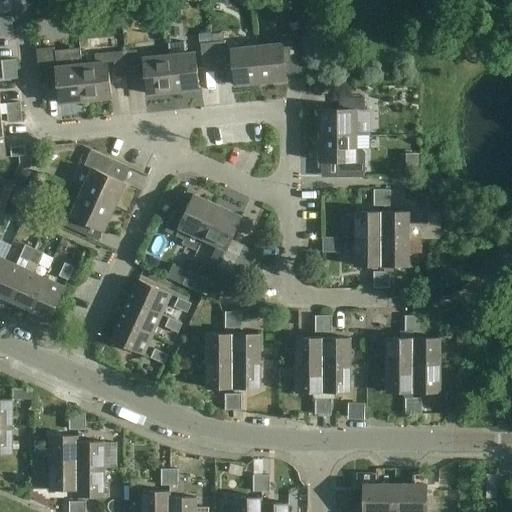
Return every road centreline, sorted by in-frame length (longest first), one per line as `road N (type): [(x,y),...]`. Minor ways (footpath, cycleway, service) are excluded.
road 1 (unclassified): [(69,375),(191,424),(319,441)]
road 2 (residential): [(69,375),(174,149)]
road 3 (residential): [(146,124),(36,135),(21,0)]
road 4 (residential): [(289,193),(288,107),(146,124)]
road 5 (unclassified): [(319,441),(511,439)]
road 6 (residential): [(374,299),(302,297),(290,285),(289,193)]
road 7 (residential): [(289,193),(249,187),(174,149)]
